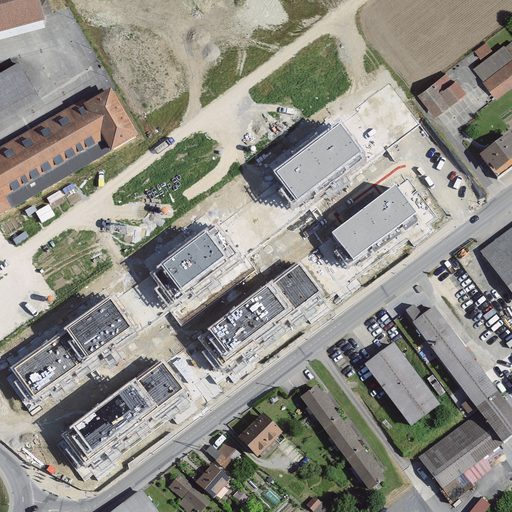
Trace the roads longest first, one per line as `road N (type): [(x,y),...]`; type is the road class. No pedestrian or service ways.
road 1 (secondary): [(511,194),(81,511)]
road 2 (residential): [(0,339),(377,77)]
road 3 (residential): [(0,233),(148,148)]
road 4 (unknown): [(481,95),(448,122),(503,200)]
